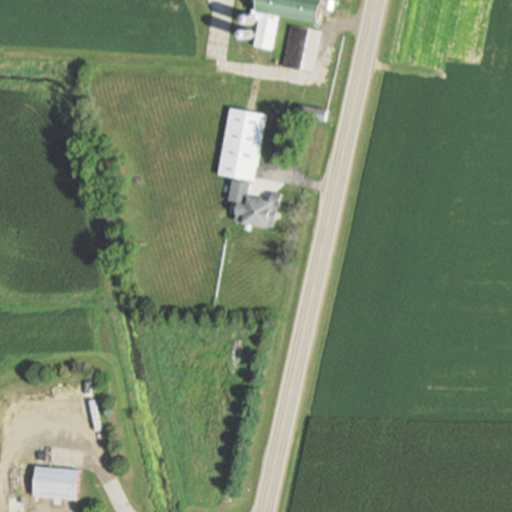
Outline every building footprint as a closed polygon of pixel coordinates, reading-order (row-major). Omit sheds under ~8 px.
[(328,0),(334,1),(332,10),(323,8),(319,25),(279,17),(273,49),(255,45),(261,15),(252,13),(254,0),(328,0)] [(309,28),(301,69),(285,66),(293,25),(309,28)] [(301,105),(327,108),(326,122),(299,118),(301,105)] [(267,114),(255,180),(220,174),(232,108),(267,114)] [(269,227),(245,223),(250,196),(272,200),(273,192),(283,193),(276,227),(269,226),(269,227)] [(81,469),(79,499),(36,495),(38,466),(81,469)]
